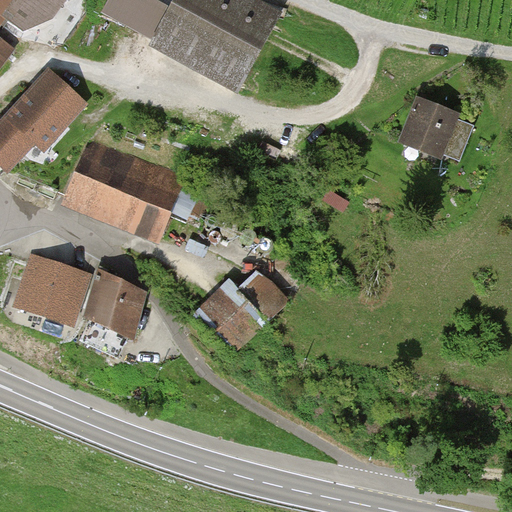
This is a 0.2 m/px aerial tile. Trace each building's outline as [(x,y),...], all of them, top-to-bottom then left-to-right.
[(29,0),(0,0),(0,26),(6,32),(29,0)] [(252,0),(182,0),(155,51),(242,97),(285,17),(252,0)] [(2,38),(6,32),(0,26),(0,76),(19,50),(2,38)] [(88,105),(50,69),(0,119),(0,161),(9,170),(38,140),(46,148),(88,105)] [(473,117),(428,102),(413,147),(458,162),(473,117)] [(97,149),(75,204),(172,243),(194,188),(97,149)] [(100,285),(43,265),(28,309),(84,328),(100,285)] [(248,297),(239,288),(207,322),(242,355),(274,321),(279,326),(297,307),(266,278),(248,297)] [(156,297),(112,283),(98,327),(142,341),(156,297)]
